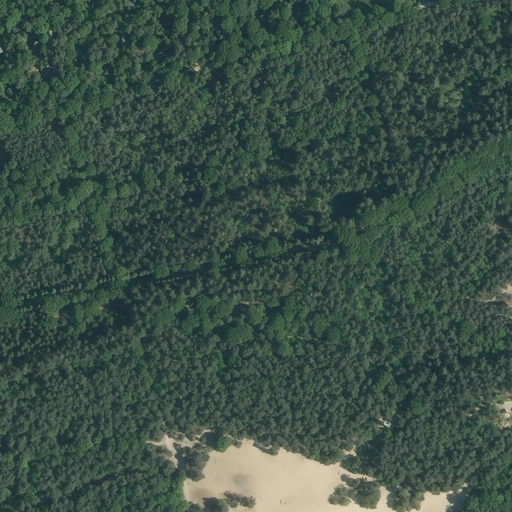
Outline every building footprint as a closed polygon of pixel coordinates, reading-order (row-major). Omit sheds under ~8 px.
[(99,3),(94,0),(92,0),(89,4),(94,8),(99,3)] [(302,13),(300,5),(293,7),(295,15),(302,13)] [(170,22),(168,13),(161,15),(162,23),(170,22)] [(28,21),(24,16),(19,20),(23,25),(28,21)] [(221,27),(215,22),(210,28),(215,33),(221,27)] [(39,43),(32,41),(30,47),(37,49),(39,43)] [(167,51),(162,46),(156,52),(161,57),(167,51)] [(44,70),(42,77),(49,78),(50,72),(44,70)] [(11,87),(6,92),(10,97),(16,92),(11,87)] [(479,409),(478,418),(486,419),(487,411),(479,409)]
